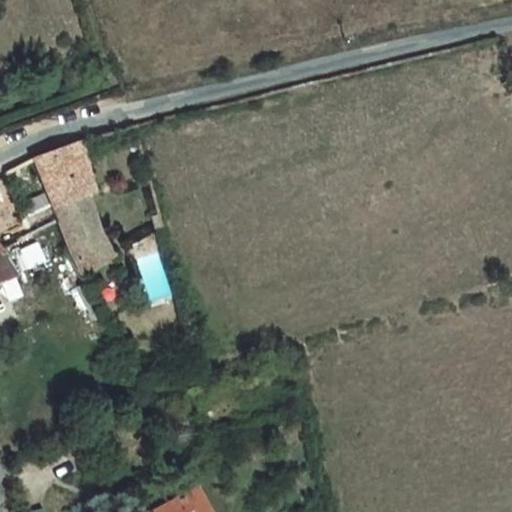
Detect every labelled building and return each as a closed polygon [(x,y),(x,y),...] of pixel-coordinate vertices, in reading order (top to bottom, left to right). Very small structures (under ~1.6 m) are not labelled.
[(73,143),(85,196),(92,195),(81,141),(73,143)] [(73,143),(31,158),(45,194),(55,222),(67,253),(77,273),(110,255),(97,233),(85,196),(73,143)] [(22,205),(27,216),(20,219),(27,235),(55,222),(45,194),(22,205)] [(158,214),(151,216),(154,228),(160,224),(158,214)] [(0,282),(12,277),(0,253),(0,282)] [(206,511),(193,488),(148,511),(206,511)]
